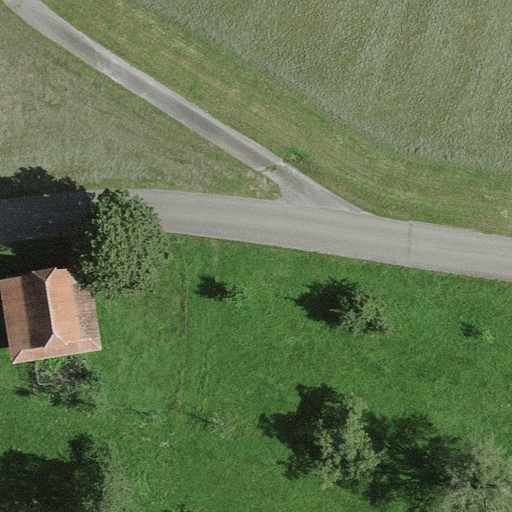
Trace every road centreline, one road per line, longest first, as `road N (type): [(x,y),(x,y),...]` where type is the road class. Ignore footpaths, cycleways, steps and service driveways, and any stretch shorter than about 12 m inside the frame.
road 1 (unclassified): [(511,259),(163,210),(0,222)]
road 2 (track): [(19,0),(292,179),(339,234)]
